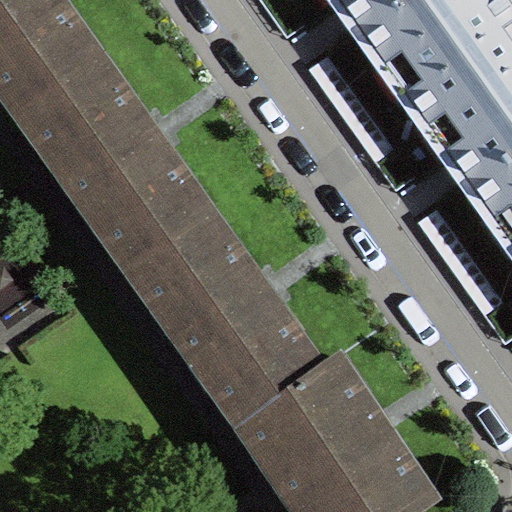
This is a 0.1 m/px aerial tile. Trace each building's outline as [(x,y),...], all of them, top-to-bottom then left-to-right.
[(0,0),(0,84),(20,112),(97,57),(55,0),(0,0)] [(406,95),(511,20),(511,6),(507,0),(326,0),(331,6),(339,1),(363,34),(385,65),(396,58),(415,86),(405,94),(406,95)] [(511,20),(406,95),(427,124),(419,129),(440,159),(448,154),(464,176),(495,218),(505,211),(511,221),(511,27),(510,25),(511,23),(511,20)] [(109,227),(104,230),(130,267),(207,212),(148,129),(97,57),(20,112),(47,150),(52,146),(71,174),(66,178),(84,203),(89,199),(109,227)] [(259,285),(207,212),(130,267),(158,306),(163,302),(182,330),(178,334),(196,359),(201,356),(220,384),(215,387),(242,425),(319,369),(318,368),(259,285)] [(277,476),(297,506),(303,502),(309,511),(410,511),(430,499),(376,417),(334,356),(318,368),(319,369),(242,425),(259,450),(265,446),(283,472),(277,476)]
